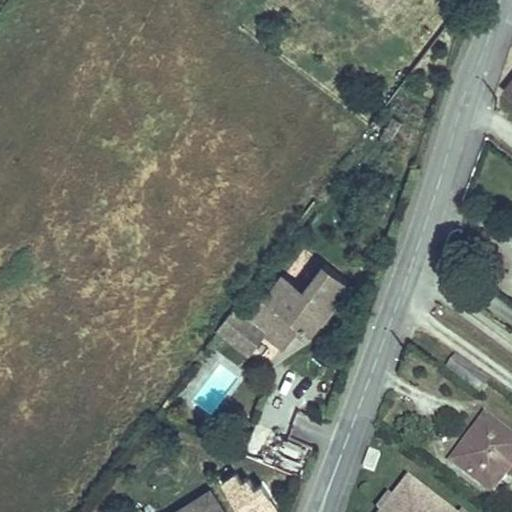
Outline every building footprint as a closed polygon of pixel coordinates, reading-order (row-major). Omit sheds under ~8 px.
[(398,3),(375,35),(413,62),(436,30),(398,3)] [(393,116),(380,137),(388,142),(401,121),(393,116)] [(250,321),(264,332),(282,346),(298,325),(308,333),(347,282),(324,264),(303,292),(283,277),(250,321)] [(217,328),(248,352),(264,332),(250,321),(233,308),(217,328)] [(490,382),(456,357),(447,369),(481,394),(490,382)] [(511,466),(511,437),(486,418),(474,433),(480,438),(468,454),(462,449),(452,463),(492,493),(506,474),(511,466)] [(243,429),(234,451),(243,454),(251,433),(243,429)] [(468,454),(480,438),(474,433),(462,449),(468,454)] [(383,453),(372,450),(366,468),(377,471),(383,453)] [(447,511),(410,483),(388,511),(447,511)] [(223,511),(210,490),(174,511),(223,511)]
